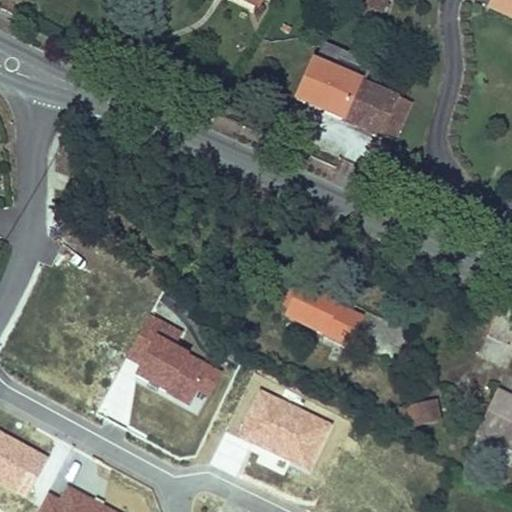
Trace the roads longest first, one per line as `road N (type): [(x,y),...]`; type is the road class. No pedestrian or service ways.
road 1 (secondary): [(46,78),(116,102),(511,285)]
road 2 (residential): [(46,78),(31,132),(31,204),(0,302)]
road 3 (residential): [(0,393),(153,467),(174,492)]
